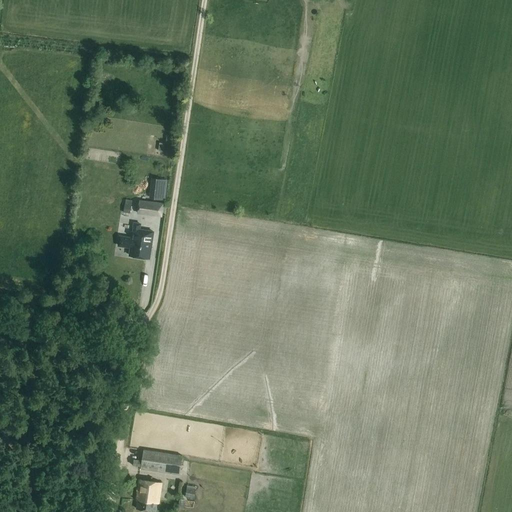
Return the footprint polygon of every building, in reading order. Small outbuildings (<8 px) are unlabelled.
[(155,196),(164,196),(166,177),(157,176),(155,196)] [(161,216),(163,204),(139,200),(138,213),(161,216)] [(132,202),(126,201),(123,213),(125,213),(129,214),(132,202)] [(149,260),(153,231),(139,229),(140,224),(134,223),(133,229),(132,239),(119,237),(118,245),(130,247),(129,257),(149,260)] [(179,475),(180,470),(182,456),(144,450),(141,469),(164,473),(179,475)] [(158,504),(161,483),(139,480),(136,500),(137,501),(136,509),(155,511),(156,504),(158,504)]
